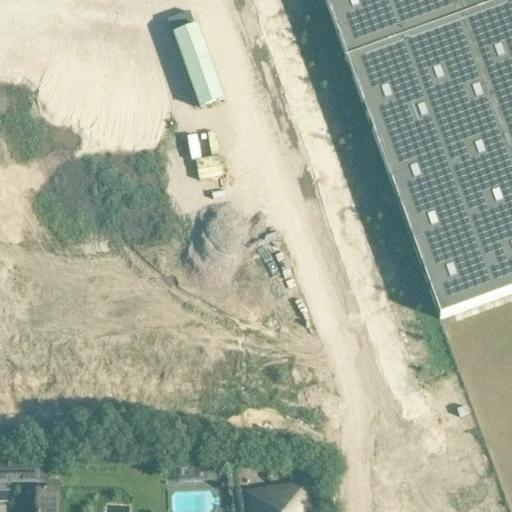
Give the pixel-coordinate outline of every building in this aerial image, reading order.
[(511,0),(323,0),(439,321),(511,294),(511,0)] [(38,485),(39,464),(0,463),(0,493),(10,493),(10,485),(36,485),(37,485),(38,485)] [(58,491),(58,477),(58,464),(39,464),(38,485),(37,485),(36,485),(36,511),(60,511),(60,491),(58,491)] [(310,511),(306,485),(246,494),(249,511),(310,511)] [(483,501),(451,511),(509,511),(503,494),(499,495),(483,501)]
